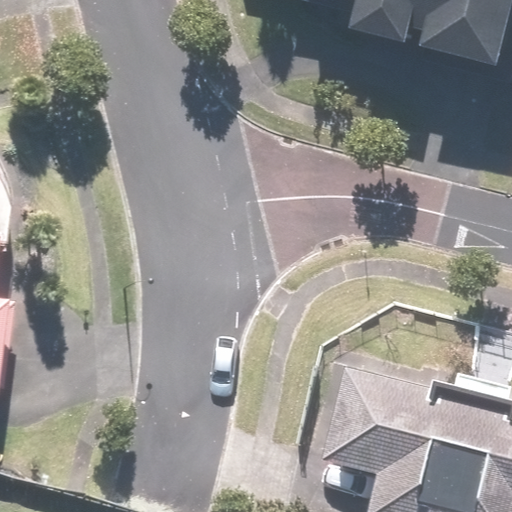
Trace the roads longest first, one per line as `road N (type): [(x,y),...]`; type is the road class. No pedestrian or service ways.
road 1 (residential): [(511,230),(419,207),(317,201),(189,220)]
road 2 (residential): [(189,220),(198,286),(159,504)]
road 3 (residential): [(138,0),(189,220)]
